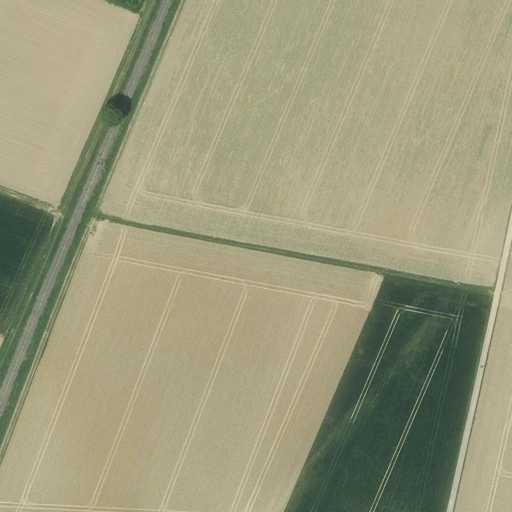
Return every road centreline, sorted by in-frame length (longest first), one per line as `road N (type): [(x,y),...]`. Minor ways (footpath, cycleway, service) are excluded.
road 1 (track): [(90,220),(495,298)]
road 2 (track): [(0,363),(151,0)]
road 3 (track): [(449,511),(511,224)]
road 4 (track): [(90,220),(0,455)]
road 5 (track): [(183,0),(90,220)]
